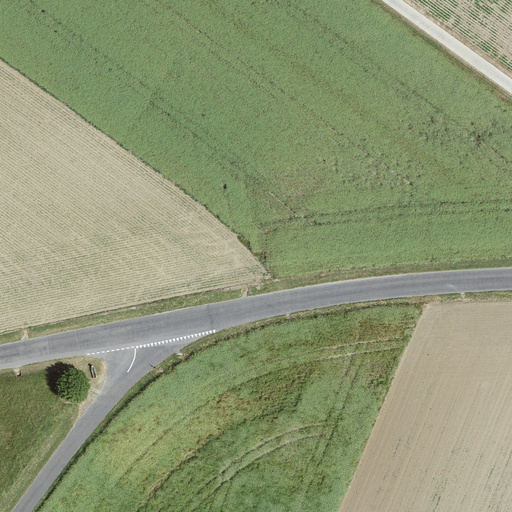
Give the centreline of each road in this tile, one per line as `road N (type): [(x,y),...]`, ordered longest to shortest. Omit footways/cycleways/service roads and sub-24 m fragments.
road 1 (tertiary): [(132,331),(370,289),(511,279)]
road 2 (tertiary): [(22,511),(127,373),(132,331)]
road 3 (track): [(511,87),(389,0)]
road 4 (tertiary): [(0,359),(132,331)]
